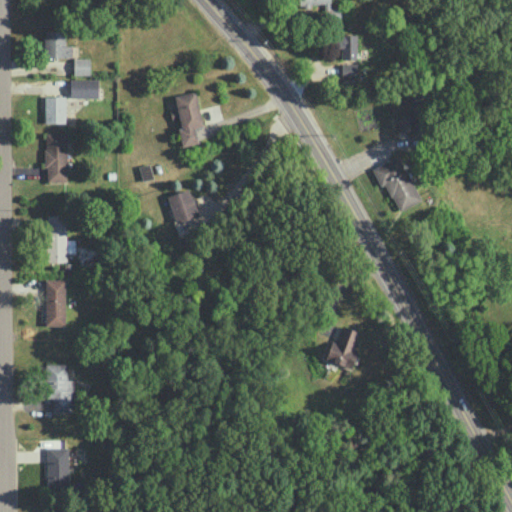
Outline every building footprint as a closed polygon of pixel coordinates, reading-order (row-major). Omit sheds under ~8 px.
[(340,20),(339,7),(330,7),(329,0),(298,0),(298,5),(323,5),(323,21),(340,20)] [(71,45),(64,45),(64,30),(43,30),(43,57),(72,56),(71,45)] [(356,58),(356,34),(337,34),(337,48),(341,48),(341,58),(356,58)] [(73,74),(89,74),(89,58),(73,58),(73,74)] [(356,63),(341,64),(341,76),(356,76),(356,63)] [(70,97),(98,97),(97,78),(70,79),(70,97)] [(202,125),(195,91),(174,95),(180,127),(177,127),(181,146),(198,142),(195,127),(202,125)] [(65,95),(44,96),(44,123),(65,122),(65,95)] [(409,115),(396,116),(397,130),(410,129),(409,115)] [(67,181),(66,132),(44,132),(45,181),(67,181)] [(397,210),(419,201),(400,155),(372,167),(379,186),(385,184),(397,210)] [(175,222),(197,215),(188,188),(166,195),(175,222)] [(75,252),(74,238),(66,239),(65,214),(45,215),(46,261),(66,261),(65,252),(75,252)] [(64,325),(65,278),(45,278),(44,325),(64,325)] [(359,331),(342,325),(336,342),(331,341),(325,359),(350,368),(356,351),(352,350),(359,331)] [(66,363),(45,363),(46,397),(52,397),(52,412),(72,412),(72,379),(67,379),(66,363)] [(68,490),(68,446),(46,446),(47,490),(68,490)]
